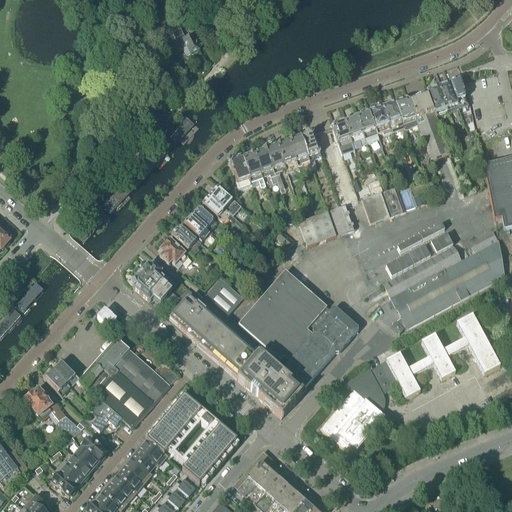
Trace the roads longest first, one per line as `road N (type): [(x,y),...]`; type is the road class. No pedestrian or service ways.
road 1 (residential): [(98,280),(210,155),(244,129),(448,52),(482,30)]
road 2 (residential): [(195,365),(71,511)]
road 3 (residential): [(511,439),(414,479),(376,511)]
road 4 (unclassified): [(280,441),(347,361),(384,334)]
road 5 (residential): [(98,280),(0,392)]
road 6 (residential): [(195,365),(98,280)]
